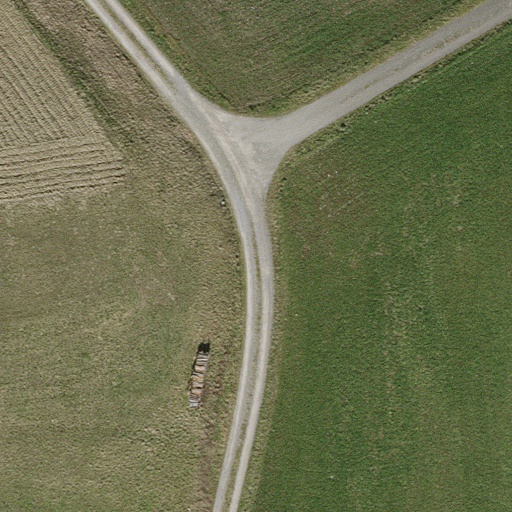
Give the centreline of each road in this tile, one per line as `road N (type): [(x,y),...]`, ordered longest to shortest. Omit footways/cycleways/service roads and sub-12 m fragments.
road 1 (track): [(105,0),(240,163),(279,245),(276,347),(241,511)]
road 2 (track): [(240,163),(511,3)]
